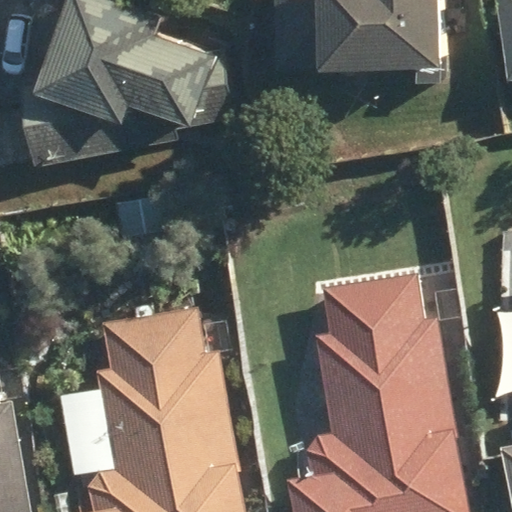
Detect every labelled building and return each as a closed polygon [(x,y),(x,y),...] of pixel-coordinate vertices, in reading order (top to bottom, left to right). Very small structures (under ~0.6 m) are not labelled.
[(20,87),(33,164),(181,138),(177,119),(183,120),(184,128),(243,119),(231,49),(217,51),(156,31),(162,15),(117,0),(64,0),(37,84),(20,87)] [(274,0),(277,67),(437,64),(435,0),(274,0)] [(511,0),(497,0),(507,76),(511,75),(511,0)] [(179,196),(124,197),(126,279),(181,278),(179,196)] [(467,511),(440,319),(424,320),(417,272),(320,286),(327,333),(320,334),(333,431),(317,433),(306,448),(310,478),(288,480),(292,511),(467,511)] [(84,511),(246,511),(237,466),(242,465),(219,352),(208,355),(198,304),(104,323),(113,368),(96,372),(117,470),(100,473),(89,484),(95,510),(84,511)] [(0,511),(33,511),(15,400),(0,402),(0,511)] [(511,511),(511,446),(500,448),(511,511)]
